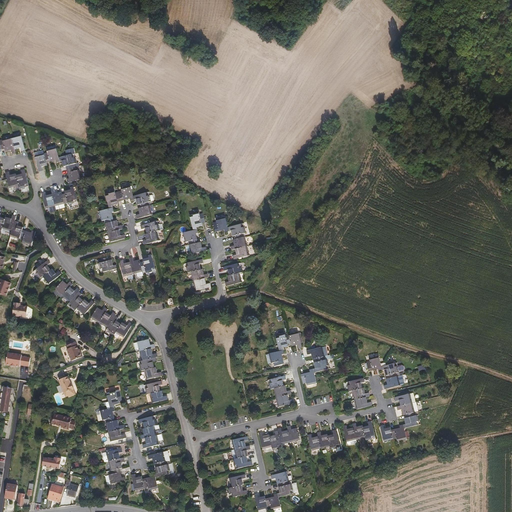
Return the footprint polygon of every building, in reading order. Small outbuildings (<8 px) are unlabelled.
[(26,151),(21,136),(12,138),(15,149),(21,148),(22,152),(26,151)] [(15,149),(12,138),(2,141),(5,149),(6,152),(11,151),(12,155),(16,154),(15,149)] [(59,158),(56,148),(47,151),(47,153),(44,154),(47,163),(56,161),(56,163),(60,162),(59,158)] [(48,166),(47,163),(44,154),(35,157),(39,172),(43,171),(42,167),(48,166)] [(77,164),(75,158),(73,158),(72,155),(59,158),(60,162),(62,162),(64,167),(66,167),(67,170),(76,168),(75,164),(77,164)] [(82,179),(79,170),(77,171),(76,168),(67,170),(69,179),(67,180),(68,183),(82,179)] [(29,185),(24,170),(21,171),(22,174),(16,176),(19,186),(20,189),(26,187),(25,186),(29,185)] [(19,186),(16,176),(16,174),(10,176),(9,172),(5,173),(10,188),(19,186)] [(133,196),(131,186),(121,189),(122,191),(118,192),(121,202),(130,199),(131,201),(134,200),(133,196)] [(77,200),(74,187),(70,188),(70,190),(64,192),(65,194),(62,195),(65,204),(67,203),(68,205),(74,203),(73,201),(77,200)] [(65,204),(62,195),(62,192),(56,194),(55,190),(51,191),(52,195),(55,206),(65,204)] [(121,202),(118,192),(115,193),(115,191),(109,193),(109,195),(106,196),(109,209),(113,208),(112,206),(118,205),(118,202),(121,202)] [(52,195),(49,196),(47,196),(46,192),(42,193),(46,209),(55,206),(52,195)] [(149,203),(151,202),(153,202),(154,200),(153,196),(151,195),(147,196),(147,193),(133,196),(134,200),(136,200),(138,206),(140,205),(141,208),(150,206),(149,203)] [(152,215),(150,206),(141,208),(138,209),(140,215),(136,216),(137,219),(152,215)] [(114,222),(112,213),(114,212),(113,208),(109,209),(99,212),(102,222),(105,221),(105,224),(114,222)] [(205,223),(203,214),(200,215),(199,213),(193,214),(194,217),(190,218),(193,231),(197,230),(197,228),(203,226),(202,224),(205,223)] [(12,232),(15,221),(16,216),(12,215),(11,219),(6,217),(6,219),(3,229),(12,232)] [(228,228),(226,217),(216,220),(217,222),(213,223),(215,233),(225,230),(225,232),(229,231),(228,228)] [(20,239),(22,230),(23,228),(18,226),(19,222),(15,221),(12,232),(11,236),(20,239)] [(123,229),(122,226),(118,226),(117,221),(114,222),(105,224),(108,233),(119,230),(123,229)] [(162,225),(159,226),(158,221),(141,226),(142,229),(145,228),(147,234),(157,232),(164,230),(162,225)] [(246,234),(244,227),(242,228),(241,225),(228,228),(229,231),(231,231),(232,237),(235,236),(235,239),(245,237),(244,234),(246,234)] [(32,245),(36,232),(32,230),(31,233),(22,230),(20,239),(23,240),(22,242),(30,245),(32,245)] [(126,239),(125,235),(121,236),(119,230),(108,233),(110,242),(126,239)] [(198,243),(196,234),(198,234),(197,230),(193,231),(184,233),(186,243),(189,242),(189,245),(198,243)] [(159,241),(157,232),(147,234),(145,235),(147,240),(143,241),(144,245),(159,241)] [(247,247),(245,237),(235,239),(233,240),(234,246),(231,247),(231,250),(235,250),(247,247)] [(207,251),(206,247),(202,248),(201,242),(198,243),(189,245),(192,255),(207,251)] [(249,256),(247,247),(235,250),(237,255),(233,256),(234,260),(249,256)] [(155,268),(152,255),(148,256),(149,258),(142,260),(143,260),(143,262),(140,262),(142,272),(145,271),(146,273),(152,271),(152,269),(155,268)] [(113,266),(112,260),(110,261),(109,257),(100,260),(100,263),(99,263),(100,270),(102,269),(103,272),(117,269),(116,265),(113,266)] [(142,272),(140,262),(140,260),(134,261),(133,258),(129,259),(130,263),(133,274),(142,272)] [(51,270),(48,266),(51,263),(48,260),(36,270),(38,273),(37,274),(40,279),(43,277),(51,270)] [(133,274),(130,263),(125,264),(124,260),(120,261),(124,277),(133,274)] [(201,270),(200,264),(203,264),(202,260),(188,263),(189,267),(186,267),(188,273),(191,273),(201,270)] [(243,273),(241,267),(239,267),(238,264),(223,267),(224,272),(228,271),(229,276),(239,273),(243,273)] [(49,284),(61,274),(59,271),(56,274),(52,269),(51,270),(43,277),(49,284)] [(209,278),(208,274),(204,275),(203,270),(201,270),(191,273),(193,282),(205,279),(209,278)] [(242,283),(239,273),(229,276),(228,276),(229,282),(225,283),(226,287),(242,283)] [(211,287),(210,283),(207,284),(205,279),(193,282),(196,291),(211,287)] [(0,294),(7,297),(12,283),(2,280),(0,283),(0,294)] [(63,296),(71,287),(73,284),(70,282),(68,285),(63,281),(55,290),(63,296)] [(70,303),(79,292),(80,291),(77,288),(75,291),(71,287),(63,296),(70,303)] [(77,309),(84,301),(80,297),(82,295),(79,292),(70,303),(73,305),(71,308),(75,311),(77,309)] [(85,315),(95,303),(92,301),(89,304),(85,300),(84,301),(77,309),(85,315)] [(27,318),(28,307),(21,306),(21,303),(15,303),(13,316),(27,318)] [(100,323),(106,313),(108,310),(105,308),(103,311),(98,308),(91,318),(100,323)] [(108,328),(115,316),(116,314),(113,312),(111,316),(106,313),(100,323),(108,328)] [(116,333),(121,324),(117,321),(118,318),(115,316),(108,328),(111,330),(109,333),(114,336),(116,333)] [(124,338),(133,324),(129,322),(127,326),(122,323),(121,324),(116,333),(124,338)] [(302,348),(298,332),(289,335),(291,344),(291,347),(297,345),(298,349),(302,348)] [(291,344),(289,335),(286,335),(285,334),(279,335),(279,337),(276,338),(279,351),(283,351),(283,348),(288,347),(288,345),(291,344)] [(149,339),(138,342),(134,343),(135,350),(139,349),(140,352),(152,349),(155,348),(154,344),(151,345),(149,339)] [(79,349),(78,350),(75,342),(66,346),(67,349),(66,349),(71,361),(82,357),(79,349)] [(325,357),(322,348),(307,351),(308,355),(311,354),(313,360),(315,359),(325,357)] [(158,357),(157,353),(153,354),(152,349),(140,352),(142,361),(156,358),(158,357)] [(279,351),(269,354),(266,355),(268,364),(272,363),(273,367),(284,364),(282,355),(284,355),(283,351),(279,351)] [(327,370),(326,366),(329,366),(327,360),(325,360),(325,357),(315,359),(316,362),(314,363),(315,369),(313,369),(314,373),(327,370)] [(381,367),(379,357),(369,359),(369,361),(366,362),(369,372),(378,370),(378,372),(382,371),(381,367)] [(155,368),(153,362),(157,361),(156,358),(142,361),(141,361),(142,365),(140,365),(141,371),(145,370),(155,368)] [(402,366),(398,367),(395,367),(395,364),(381,367),(382,371),(385,370),(386,376),(388,376),(389,378),(398,376),(397,373),(403,372),(404,370),(403,367),(402,366)] [(162,376),(161,372),(158,373),(156,368),(155,368),(145,370),(147,380),(162,376)] [(316,383),(314,373),(313,369),(310,370),(310,372),(301,375),(303,384),(306,383),(307,385),(316,383)] [(284,387),(283,381),(286,380),(285,376),(270,380),(271,383),(269,384),(271,390),(274,389),(284,387)] [(401,376),(398,377),(398,376),(389,378),(386,379),(388,385),(384,386),(385,390),(400,386),(400,385),(403,385),(401,376)] [(70,383),(69,384),(68,381),(67,377),(58,380),(63,393),(72,389),(70,383)] [(362,388),(361,383),(365,382),(364,378),(348,382),(349,386),(347,386),(349,392),(352,391),(362,388)] [(160,391),(159,386),(163,385),(162,382),(147,385),(148,388),(146,389),(147,395),(150,394),(160,391)] [(292,394),(291,391),(287,391),(285,386),(284,387),(274,389),(276,398),(288,395),(292,394)] [(12,389),(11,388),(2,387),(0,402),(0,411),(8,413),(12,389)] [(370,397),(369,393),(365,394),(364,388),(362,388),(352,391),(355,400),(366,398),(370,397)] [(122,401),(120,390),(107,394),(108,402),(102,404),(107,406),(107,409),(114,408),(114,406),(119,404),(119,402),(122,401)] [(168,400),(167,396),(163,397),(162,391),(160,391),(150,394),(153,404),(168,400)] [(412,403),(410,394),(394,398),(395,401),(399,400),(401,406),(412,403)] [(294,404),(293,400),(289,401),(288,395),(276,398),(278,407),(294,404)] [(372,406),(371,402),(367,403),(366,398),(355,400),(357,410),(372,406)] [(415,413),(412,403),(401,406),(396,407),(398,411),(401,410),(403,416),(405,415),(415,413)] [(115,421),(113,412),(115,411),(114,408),(107,409),(100,411),(103,421),(106,420),(106,423),(115,421)] [(418,426),(417,422),(419,421),(417,415),(415,416),(415,413),(405,415),(406,418),(404,418),(405,424),(403,425),(404,429),(418,426)] [(76,422),(72,421),(72,419),(55,414),(54,417),(52,416),(51,421),(53,421),(53,424),(64,427),(64,429),(69,430),(70,428),(74,429),(76,422)] [(158,425),(157,420),(154,420),(154,417),(138,420),(139,424),(143,423),(144,429),(154,426),(158,425)] [(124,429),(123,425),(119,426),(118,420),(115,421),(106,423),(109,433),(120,430),(124,429)] [(375,436),(371,421),(367,422),(368,426),(363,427),(365,438),(366,441),(372,439),(372,437),(375,436)] [(365,438),(363,427),(362,426),(357,427),(356,423),(352,424),(353,428),(356,440),(365,438)] [(393,439),(391,430),(390,428),(385,429),(384,425),(380,426),(384,442),(393,439)] [(407,439),(404,429),(403,425),(399,426),(400,428),(391,430),(393,439),(396,439),(397,441),(407,439)] [(157,436),(154,426),(144,429),(143,429),(144,435),(140,436),(141,439),(145,438),(157,436)] [(300,440),(297,428),(291,429),(290,426),(287,427),(288,431),(291,442),(300,440)] [(356,440),(353,428),(347,429),(347,426),(343,427),(347,442),(347,443),(348,445),(349,446),(357,444),(356,440)] [(291,442),(288,431),(282,432),(281,428),(277,429),(278,431),(281,445),(291,442)] [(111,442),(126,438),(125,434),(122,435),(120,430),(109,433),(111,442)] [(340,445),(336,430),(332,431),(333,435),(328,436),(330,446),(331,450),(337,448),(336,446),(340,445)] [(281,445),(278,431),(274,432),(275,436),(269,437),(272,447),(273,450),(278,449),(278,446),(281,446),(281,445)] [(330,446),(328,436),(327,435),(321,436),(320,432),(317,433),(318,437),(320,449),(330,446)] [(272,447),(269,437),(269,435),(264,436),(263,433),(259,434),(263,449),(272,447)] [(320,449),(318,437),(312,438),(311,434),(307,435),(311,451),(315,450),(315,451),(321,450),(320,449)] [(159,445),(157,436),(145,438),(146,444),(143,445),(144,449),(159,445)] [(246,447),(245,441),(248,440),(247,437),(232,440),(234,450),(246,447)] [(248,456),(247,451),(251,450),(250,446),(246,447),(234,450),(237,459),(247,457),(248,456)] [(120,459),(119,453),(123,452),(122,449),(106,452),(109,462),(120,459)] [(166,462),(164,452),(148,456),(149,460),(153,459),(154,464),(157,464),(166,462)] [(248,462),(247,457),(237,459),(233,460),(235,466),(237,465),(238,469),(253,465),(252,461),(248,462)] [(122,468),(121,462),(125,461),(124,458),(120,459),(109,462),(111,471),(120,469),(122,468)] [(170,470),(169,464),(167,465),(166,462),(157,464),(158,467),(155,468),(157,473),(155,474),(156,478),(169,474),(168,471),(170,470)] [(122,478),(120,469),(111,471),(112,474),(109,475),(111,485),(125,481),(124,477),(122,478)] [(289,482),(286,472),(271,476),(272,480),(276,479),(277,484),(280,484),(289,482)] [(145,488),(143,479),(142,477),(136,478),(135,474),(131,475),(135,491),(145,488)] [(158,488),(156,478),(155,474),(151,475),(151,477),(143,479),(145,488),(148,488),(148,490),(158,488)] [(243,485),(242,479),(246,478),(245,475),(230,478),(232,488),(242,485),(243,485)] [(76,498),(80,485),(74,483),(74,485),(70,484),(70,481),(67,480),(65,487),(68,488),(66,495),(76,498)] [(292,490),(291,484),(289,485),(289,482),(280,484),(280,487),(278,487),(280,493),(278,494),(278,498),(292,494),(291,491),(292,490)] [(16,500),(18,486),(8,484),(6,496),(11,497),(11,499),(16,500)] [(60,503),(65,487),(63,486),(63,487),(53,484),(48,499),(60,503)] [(243,491),(242,485),(232,488),(228,489),(230,494),(232,494),(232,497),(248,494),(247,490),(243,491)] [(28,505),(29,500),(24,499),(25,495),(20,494),(18,505),(23,506),(24,504),(28,505)] [(267,508),(265,499),(265,496),(259,498),(258,494),(254,495),(258,510),(267,508)] [(281,508),(278,498),(278,494),(274,494),(274,497),(265,499),(267,508),(271,507),(271,510),(281,508)]
